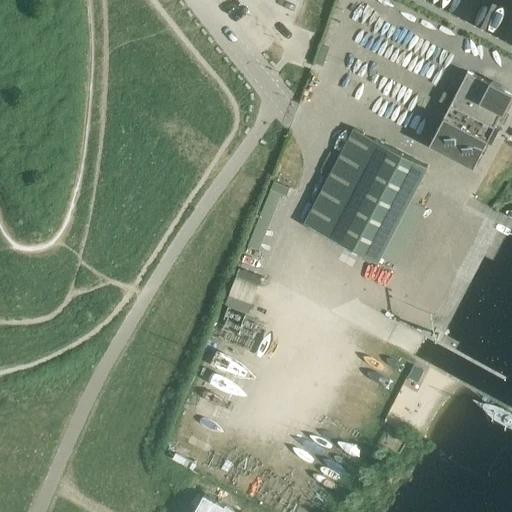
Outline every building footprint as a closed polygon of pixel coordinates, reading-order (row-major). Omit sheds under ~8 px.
[(467,71),(429,145),(473,168),(511,94),(467,71)] [(378,140),(356,131),(345,154),(307,226),(328,236),(378,140)] [(378,140),(328,236),(377,262),(427,166),(378,140)] [(276,180),(249,244),(260,249),(287,185),(276,180)] [(398,263),(427,206),(412,199),(384,255),(398,263)] [(250,310),(262,276),(239,267),(227,302),(250,310)] [(217,511),(227,495),(195,479),(177,511),(217,511)]
